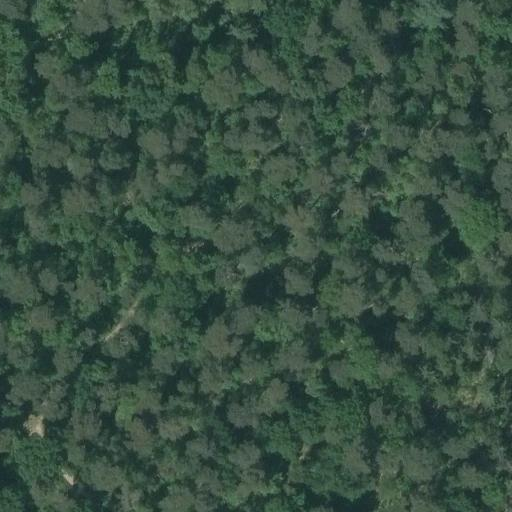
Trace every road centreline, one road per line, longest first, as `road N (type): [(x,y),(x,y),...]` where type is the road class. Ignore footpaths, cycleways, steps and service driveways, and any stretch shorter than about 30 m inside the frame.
road 1 (track): [(511,27),(339,135),(15,408)]
road 2 (track): [(110,511),(0,395)]
road 3 (track): [(98,0),(0,79)]
